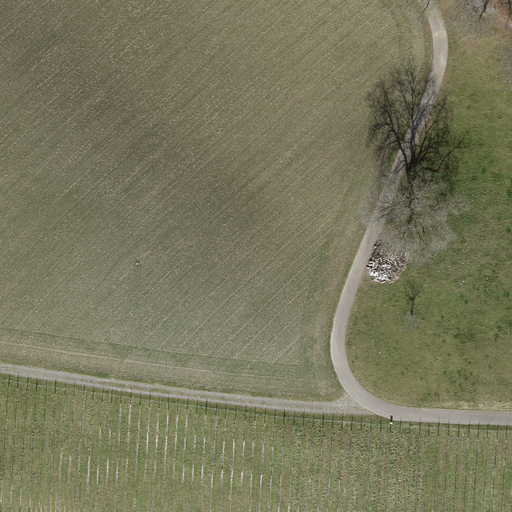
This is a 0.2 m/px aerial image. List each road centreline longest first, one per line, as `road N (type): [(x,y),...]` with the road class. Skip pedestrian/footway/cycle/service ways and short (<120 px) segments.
road 1 (track): [(511,419),(376,413),(340,363),(343,312),(438,72),(439,30),(424,0)]
road 2 (track): [(0,368),(376,413)]
